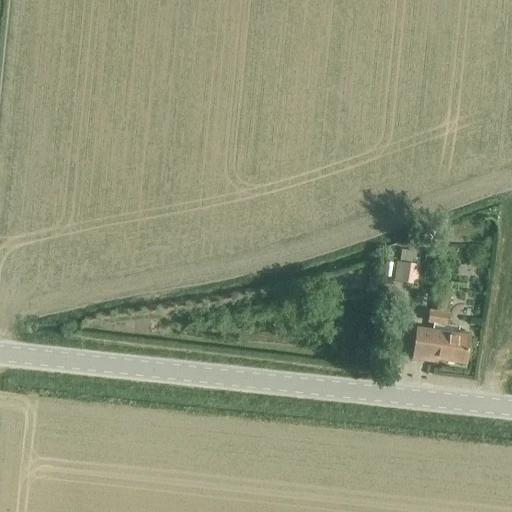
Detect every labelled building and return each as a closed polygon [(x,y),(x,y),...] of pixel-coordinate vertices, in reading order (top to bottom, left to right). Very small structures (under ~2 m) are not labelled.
[(422,257),(421,275),(434,275),(435,258),(422,257)] [(393,281),(417,285),(420,265),(396,262),(393,281)] [(367,295),(377,294),(376,285),(366,285),(367,295)] [(438,289),(435,312),(445,314),(448,290),(438,289)] [(435,312),(429,311),(428,322),(447,325),(449,314),(445,314),(435,312)] [(466,364),(470,336),(458,334),(459,326),(447,325),(434,323),(432,331),(417,328),(412,359),(428,362),(429,359),(466,364)]
